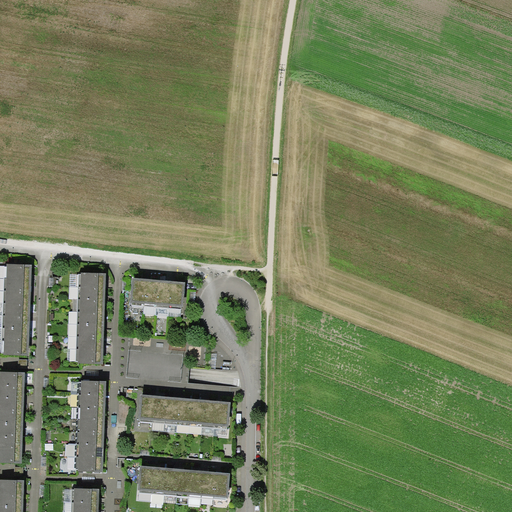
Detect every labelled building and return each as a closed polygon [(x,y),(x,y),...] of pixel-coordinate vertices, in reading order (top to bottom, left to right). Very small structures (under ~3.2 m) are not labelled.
[(29,279),(30,267),(4,266),(4,278),(29,279)] [(104,288),(104,276),(79,275),(78,287),(104,288)] [(29,292),(29,279),(4,278),(3,291),(29,292)] [(147,280),(135,279),(133,304),(145,305),(147,280)] [(160,281),(147,280),(145,305),(158,307),(160,281)] [(172,282),(160,281),(158,307),(170,308),(172,282)] [(185,283),(172,282),(170,308),(183,309),(185,283)] [(103,301),(104,288),(78,287),(78,300),(103,301)] [(28,304),(29,292),(3,291),(3,303),(28,304)] [(103,313),(103,301),(78,300),(77,312),(103,313)] [(28,316),(28,304),(3,303),(2,316),(28,316)] [(103,325),(103,313),(77,312),(77,325),(103,325)] [(28,329),(28,316),(2,316),(2,328),(28,329)] [(102,338),(103,325),(77,325),(76,337),(102,338)] [(27,341),(28,329),(2,328),(1,341),(27,341)] [(102,350),(102,338),(76,337),(76,350),(102,350)] [(27,354),(27,341),(1,341),(1,353),(27,354)] [(101,363),(102,350),(76,350),(76,362),(101,363)] [(0,385),(23,387),(23,374),(0,373),(0,385)] [(104,395),(104,383),(79,382),(78,394),(104,395)] [(0,398),(22,399),(23,387),(0,385),(0,398)] [(103,408),(104,395),(78,394),(78,407),(103,408)] [(156,397),(143,396),(141,421),(153,422),(156,397)] [(168,398),(156,397),(153,422),(166,424),(168,398)] [(0,410),(22,412),(22,399),(0,398),(0,410)] [(181,399),(168,398),(166,424),(178,425),(181,399)] [(193,400),(181,399),(178,425),(191,426),(193,400)] [(205,401),(193,400),(191,426),(203,427),(205,401)] [(218,402),(205,401),(203,427),(216,428),(218,402)] [(230,404),(218,402),(216,428),(228,429),(230,404)] [(103,420),(103,408),(78,407),(77,419),(103,420)] [(0,423),(22,424),(22,412),(0,410),(0,423)] [(102,433),(103,420),(77,419),(77,432),(102,433)] [(0,435),(21,437),(22,424),(0,423),(0,435)] [(102,445),(102,433),(77,432),(76,444),(102,445)] [(0,448),(21,449),(21,437),(0,435),(0,448)] [(102,458),(102,445),(76,444),(76,457),(102,458)] [(0,460),(20,462),(21,449),(0,448),(0,460)] [(101,470),(102,458),(76,457),(75,469),(101,470)] [(154,468),(142,467),(140,492),(152,494),(154,468)] [(167,469),(154,468),(152,494),(165,495),(167,469)] [(179,470),(167,469),(165,495),(177,496),(179,470)] [(192,471),(179,470),(177,496),(190,497),(192,471)] [(204,473),(192,471),(190,497),(202,498),(204,473)] [(217,474),(204,473),(202,498),(215,499),(217,474)] [(229,475),(217,474),(215,499),(227,500),(229,475)] [(0,494),(21,495),(21,483),(0,482),(0,494)] [(97,503),(97,491),(72,490),(71,502),(97,503)] [(0,507),(21,508),(21,495),(0,494),(0,507)] [(96,511),(97,503),(71,502),(70,511),(96,511)]
